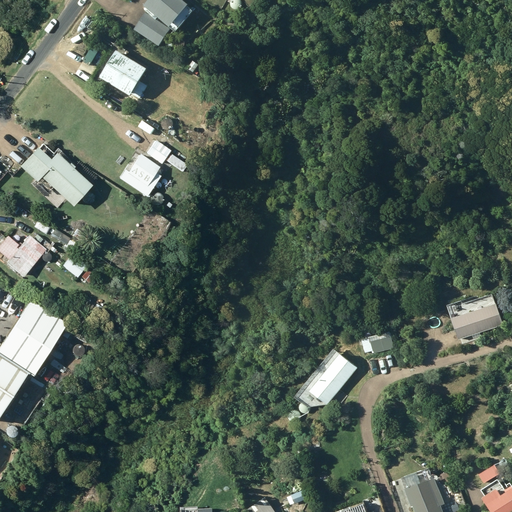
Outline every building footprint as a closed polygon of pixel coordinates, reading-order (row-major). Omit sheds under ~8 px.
[(188,5),(182,0),(148,0),(143,6),(145,7),(143,9),(147,12),(133,29),(158,47),(171,29),(175,33),(178,29),(186,36),(193,27),(185,21),(192,11),(187,7),(188,5)] [(147,69),(117,51),(100,77),(130,96),(132,94),(139,98),(147,86),(139,81),(147,69)] [(193,72),(198,65),(192,61),(187,68),(193,72)] [(170,151),(155,141),(146,154),(161,164),(165,160),(182,171),(186,165),(169,152),(170,151)] [(38,178),(69,208),(89,186),(71,169),(72,168),(68,164),(67,166),(54,154),(47,161),(34,149),(16,167),(33,183),(38,178)] [(118,180),(144,198),(159,176),(154,172),(158,167),(139,154),(126,173),(124,171),(118,180)] [(72,236),(80,242),(85,235),(76,229),(72,236)] [(73,243),(54,230),(50,235),(65,245),(64,246),(69,249),(73,243)] [(4,263),(21,278),(44,250),(27,236),(18,246),(6,236),(0,243),(0,254),(6,260),(4,263)] [(86,266),(71,254),(61,267),(76,278),(86,266)] [(94,276),(86,269),(80,277),(88,283),(94,276)] [(459,340),(502,326),(492,295),(449,309),(459,340)] [(28,301),(0,343),(0,357),(30,377),(64,324),(28,301)] [(393,338),(370,343),(369,339),(361,342),(364,355),(374,353),(375,356),(396,350),(393,338)] [(358,370),(341,357),(311,395),(328,408),(358,370)] [(0,422),(26,382),(0,364),(0,422)] [(19,421),(12,429),(20,436),(27,427),(19,421)] [(494,465),(478,475),(484,483),(500,474),(494,465)] [(436,466),(430,469),(433,475),(439,472),(436,466)] [(413,507),(414,511),(442,511),(440,506),(445,505),(435,479),(404,490),(411,508),(413,507)] [(490,511),(510,511),(511,511),(511,488),(501,496),(496,490),(482,499),(490,511)] [(234,499),(217,507),(218,511),(228,511),(238,508),(234,499)]
